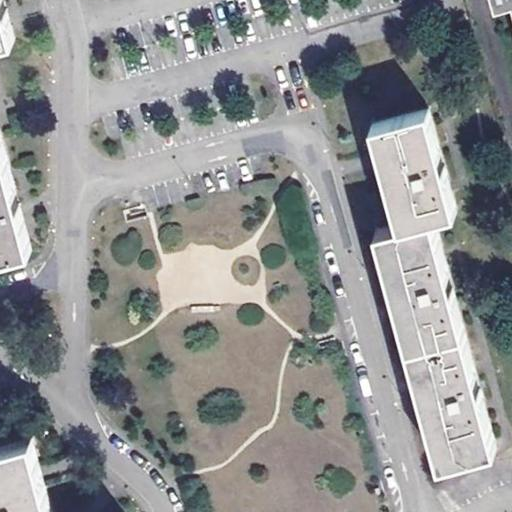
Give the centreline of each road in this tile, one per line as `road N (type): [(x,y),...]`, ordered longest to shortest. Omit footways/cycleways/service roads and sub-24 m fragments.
road 1 (residential): [(413,511),(325,184),(299,142),(262,135),(74,189)]
road 2 (residential): [(74,189),(74,47),(62,0)]
road 3 (residential): [(74,266),(73,420)]
road 4 (residential): [(73,420),(155,492),(164,511)]
